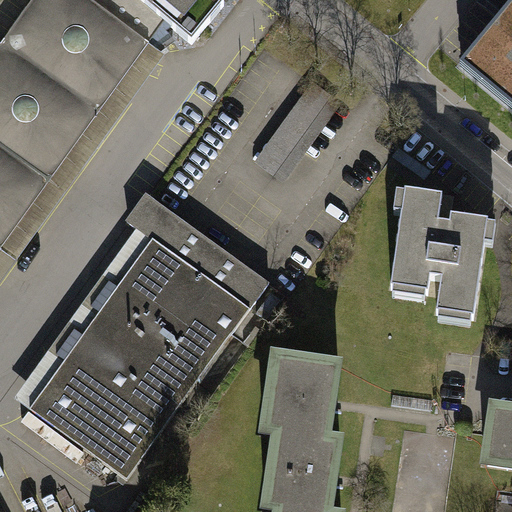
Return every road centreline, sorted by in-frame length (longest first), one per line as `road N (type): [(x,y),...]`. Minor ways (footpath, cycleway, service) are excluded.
road 1 (residential): [(511,170),(307,0)]
road 2 (unknown): [(511,385),(474,389),(435,414),(358,421),(347,511)]
